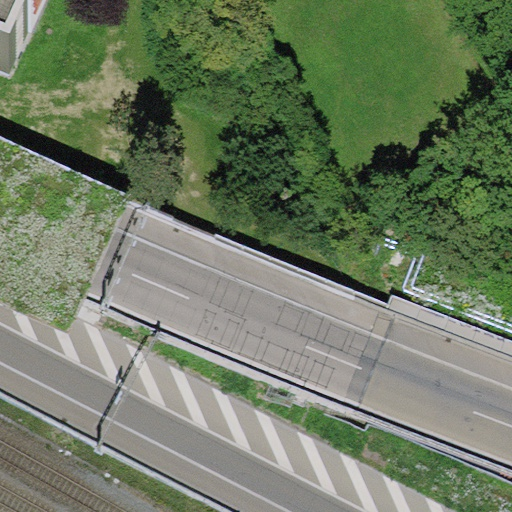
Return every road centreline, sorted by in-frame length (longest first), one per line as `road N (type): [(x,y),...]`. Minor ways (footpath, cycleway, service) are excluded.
road 1 (motorway): [(511,424),(103,259),(0,209)]
road 2 (motorway): [(0,332),(341,511)]
road 3 (motorway): [(383,0),(511,198)]
